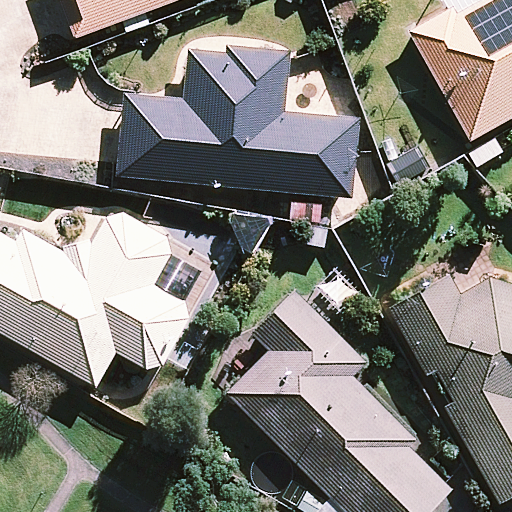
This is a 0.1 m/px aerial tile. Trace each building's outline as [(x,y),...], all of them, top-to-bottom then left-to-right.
[(58,0),(72,37),(172,0),(58,0)] [(511,0),(447,0),(452,7),(406,33),(466,140),(511,114),(511,0)] [(114,175),(288,192),(286,216),(322,219),(324,195),(346,198),(354,116),(281,109),(286,53),(185,44),(180,102),(122,96),(114,175)] [(58,252),(20,231),(13,243),(0,236),(0,334),(92,385),(111,350),(152,373),(190,304),(153,283),(174,245),(101,205),(79,246),(77,245),(75,244),(73,243),(71,243),(69,243),(67,243),(65,244),(64,245),(62,246),(60,247),(59,249),(58,251),(58,252)] [(511,492),(511,286),(474,277),(471,290),(453,285),(445,275),(385,311),(499,501),(511,492)] [(360,361),(292,292),(251,333),(268,351),(225,394),(342,511),(420,511),(444,488),(402,446),(409,439),(346,376),(360,361)]
